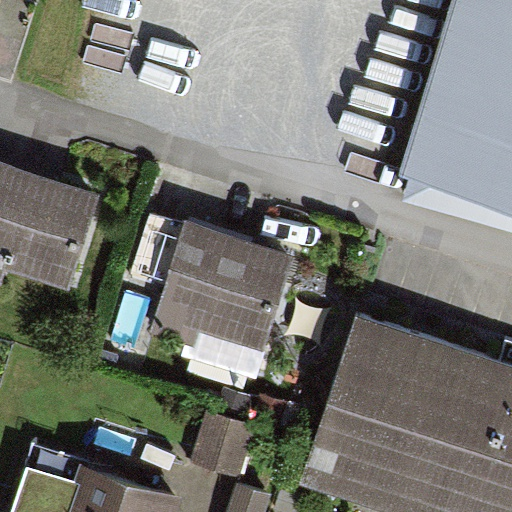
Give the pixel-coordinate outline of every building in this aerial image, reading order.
[(511,0),(447,0),(399,161),(410,164),(511,194),(511,0)] [(100,182),(0,151),(0,278),(1,279),(6,264),(70,283),(100,182)] [(511,194),(410,164),(402,187),(511,220),(511,194)] [(163,286),(150,328),(186,339),(182,353),(257,375),(297,243),(186,209),(183,217),(152,208),(131,276),(163,286)] [(511,511),(511,350),(356,300),(299,476),(413,511),(511,511)] [(257,419),(206,403),(191,454),(241,469),(257,419)] [(175,511),(184,486),(81,452),(75,470),(27,454),(7,511),(175,511)] [(265,511),(273,487),(237,476),(225,511),(265,511)]
